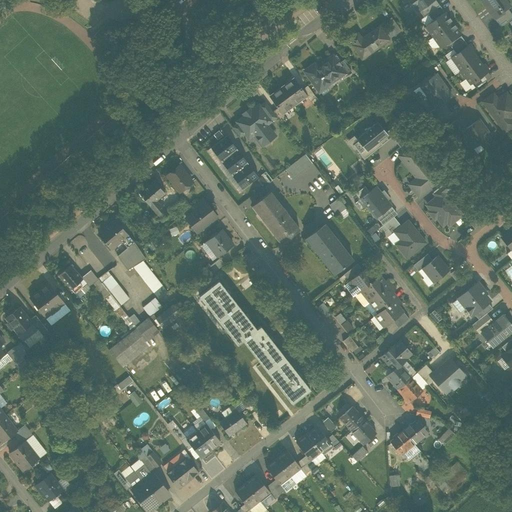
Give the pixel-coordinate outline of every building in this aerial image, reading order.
[(192,15),(204,29),(235,0),(208,0),(205,2),(192,15)] [(418,12),(419,11),(434,0),(408,0),(413,7),(413,6),(418,12)] [(428,14),(439,6),(435,0),(434,0),(419,11),(424,17),(428,14)] [(481,0),(481,1),(494,19),(503,12),(503,11),(507,8),(510,6),(505,0),(481,0)] [(428,14),(431,19),(442,11),(442,12),(443,11),(439,6),(428,14)] [(494,19),(500,27),(511,18),(511,14),(507,8),(503,11),(503,12),(494,19)] [(425,27),(432,37),(453,23),(449,17),(448,18),(444,12),(425,27)] [(387,22),(397,36),(403,32),(393,18),(387,22)] [(457,28),(453,23),(432,37),(440,48),(460,34),(456,28),(457,28)] [(354,47),(362,57),(370,51),(371,54),(390,41),(389,39),(380,26),(367,36),(368,38),(362,42),(358,36),(352,40),(356,45),(354,47)] [(449,45),(453,49),(464,41),(461,36),(460,37),(449,45)] [(453,49),(456,54),(468,46),(464,41),(453,49)] [(452,58),(461,70),(477,59),(472,52),(474,51),(469,45),(468,46),(456,54),(452,58)] [(363,60),(371,54),(370,51),(362,57),(363,60)] [(305,72),(320,92),(321,91),(319,89),(325,85),(326,88),(327,89),(345,76),(347,74),(340,65),(334,56),(322,65),(322,66),(318,69),(315,65),(305,72)] [(482,66),(477,59),(461,70),(458,72),(463,80),(466,78),(470,83),(471,82),(487,71),(488,71),(484,65),(482,66)] [(345,76),(347,78),(352,74),(344,62),(340,65),(347,74),(345,76)] [(471,82),(475,87),(490,76),(487,71),(471,82)] [(436,74),(431,78),(429,76),(424,80),(425,82),(420,86),(436,107),(452,96),(436,74)] [(294,78),(282,87),(292,102),(299,97),(300,100),(306,96),(307,95),(302,89),(294,78)] [(306,96),(310,101),(315,97),(307,86),(302,89),(307,95),(306,96)] [(286,107),(292,102),(282,87),(269,97),(277,108),(282,114),(282,113),(288,109),(286,107)] [(487,107),(501,127),(501,126),(511,119),(511,118),(511,103),(510,102),(511,99),(506,93),(497,100),(487,107)] [(483,102),(487,107),(497,100),(493,95),(483,102)] [(286,107),(288,109),(300,100),(299,97),(292,102),(286,107)] [(271,121),(276,117),(272,111),(265,102),(259,106),(271,121)] [(429,113),(439,123),(451,114),(443,102),(429,113)] [(260,144),(264,144),(273,137),(274,134),(267,124),(271,121),(259,106),(258,105),(251,110),(251,112),(251,113),(246,117),(245,116),(244,116),(236,122),(237,123),(245,132),(249,138),(253,135),(260,144)] [(277,108),(272,111),(276,117),(281,122),(286,118),(282,113),(282,114),(277,108)] [(501,126),(505,131),(511,126),(511,120),(511,119),(501,126)] [(474,147),(479,143),(485,139),(490,136),(479,120),(463,131),(474,147)] [(444,129),(453,137),(462,130),(455,121),(444,129)] [(376,145),(388,135),(386,132),(377,122),(356,139),(358,141),(353,145),(364,159),(378,148),(376,145)] [(232,127),(239,137),(245,132),(237,123),(232,127)] [(394,126),(386,132),(388,135),(389,134),(392,137),(398,132),(398,131),(394,126)] [(392,137),(400,147),(412,137),(403,127),(398,131),(398,132),(392,137)] [(378,148),(392,137),(389,134),(388,135),(376,145),(378,148)] [(211,147),(221,161),(237,149),(226,135),(211,147)] [(409,184),(418,196),(439,180),(411,146),(399,156),(416,177),(418,180),(411,186),(409,184)] [(221,161),(232,175),(247,163),(237,149),(221,161)] [(285,170),(292,178),(312,163),(305,154),(285,170)] [(247,163),(232,175),(243,189),(258,177),(247,163)] [(167,175),(180,192),(192,182),(179,165),(167,175)] [(265,171),(261,175),(268,184),(272,180),(265,171)] [(408,183),(409,184),(411,186),(418,180),(416,177),(408,183)] [(140,195),(150,207),(157,201),(166,194),(155,181),(140,195)] [(433,192),(437,197),(443,193),(448,189),(444,184),(433,192)] [(355,193),(360,199),(367,193),(368,194),(370,192),(365,186),(355,193)] [(367,193),(360,199),(365,205),(366,205),(376,217),(390,206),(391,206),(386,200),(389,198),(383,191),(380,193),(376,187),(370,192),(368,194),(367,193)] [(252,205),(282,243),(299,230),(270,192),(252,205)] [(435,217),(442,225),(447,221),(447,222),(451,223),(454,221),(453,218),(459,213),(443,193),(437,197),(427,205),(432,211),(436,216),(435,217)] [(188,209),(192,214),(206,203),(207,202),(203,198),(188,209)] [(329,204),(337,214),(346,208),(338,198),(329,204)] [(170,209),(177,218),(189,208),(182,199),(170,209)] [(365,206),(365,205),(360,199),(354,203),(360,210),(365,206)] [(150,207),(162,221),(168,215),(157,201),(150,207)] [(189,216),(200,229),(216,216),(215,215),(211,209),(206,203),(192,214),(189,216)] [(376,217),(382,225),(393,217),(396,214),(390,206),(376,217)] [(467,217),(475,226),(484,219),(476,209),(467,217)] [(200,229),(189,216),(186,218),(196,231),(200,229)] [(379,228),(387,237),(394,231),(394,232),(401,226),(393,217),(382,225),(379,228)] [(98,234),(111,249),(121,241),(127,248),(134,242),(128,235),(115,220),(98,234)] [(399,249),(406,258),(425,243),(408,220),(401,226),(394,232),(401,240),(404,244),(399,249)] [(306,238),(334,274),(353,260),(324,224),(306,238)] [(511,229),(502,238),(511,250),(511,249),(511,229)] [(221,230),(207,242),(211,248),(219,257),(233,245),(221,230)] [(395,244),(399,249),(404,244),(401,240),(395,244)] [(127,270),(133,266),(142,261),(145,259),(134,242),(127,248),(117,256),(127,270)] [(206,252),(211,248),(207,242),(205,243),(204,243),(203,244),(203,245),(202,246),(206,252)] [(413,265),(418,271),(423,268),(432,260),(427,254),(413,265)] [(423,268),(434,282),(448,271),(437,257),(432,260),(423,268)] [(210,266),(215,272),(224,264),(220,258),(210,266)] [(167,292),(142,261),(133,266),(159,298),(167,292)] [(343,274),(348,281),(363,270),(357,263),(343,274)] [(58,275),(70,289),(83,279),(81,277),(70,265),(58,275)] [(348,281),(352,286),(353,285),(358,292),(360,290),(378,277),(380,275),(375,270),(370,274),(365,268),(363,270),(348,281)] [(90,270),(81,277),(83,279),(90,288),(98,281),(90,270)] [(129,299),(111,275),(101,283),(119,306),(129,299)] [(378,277),(360,290),(364,295),(365,294),(370,301),(392,284),(387,278),(382,283),(378,277)] [(237,344),(243,340),(256,330),(217,280),(199,295),(237,344)] [(49,283),(39,290),(54,310),(64,302),(49,283)] [(466,308),(472,315),(473,314),(487,302),(489,301),(484,295),(486,294),(477,283),(451,303),(460,313),(466,308)] [(392,284),(370,301),(376,307),(375,308),(378,313),(395,299),(391,294),(396,289),(392,284)] [(355,294),(358,292),(353,285),(352,286),(350,287),(347,289),(352,296),(353,297),(355,294)] [(45,317),(54,310),(39,290),(30,298),(45,317)] [(364,306),(370,301),(365,294),(364,295),(360,290),(358,292),(355,294),(364,306)] [(142,308),(149,316),(162,306),(155,298),(142,308)] [(397,298),(395,299),(378,313),(376,314),(381,321),(380,322),(384,327),(392,320),(401,313),(397,307),(402,303),(397,298)] [(376,314),(378,313),(375,308),(376,307),(370,301),(364,306),(373,317),(375,315),(376,314)] [(317,307),(325,318),(331,313),(323,302),(317,307)] [(473,314),(478,319),(486,313),(492,308),(487,302),(473,314)] [(156,319),(163,328),(180,314),(173,305),(156,319)] [(124,314),(119,307),(114,311),(119,317),(124,314)] [(7,325),(16,336),(32,324),(30,321),(20,308),(6,319),(9,323),(7,325)] [(392,320),(398,328),(408,318),(403,311),(401,313),(392,320)] [(472,324),(479,334),(481,333),(493,323),(486,313),(478,319),(472,324)] [(141,323),(134,314),(129,317),(136,327),(141,323)] [(481,333),(492,346),(511,330),(511,326),(503,315),(493,323),(481,333)] [(32,324),(37,330),(43,325),(36,316),(30,321),(32,324)] [(148,318),(142,322),(152,336),(158,331),(148,318)] [(146,341),(152,336),(142,322),(136,327),(136,328),(146,341)] [(261,325),(256,330),(243,340),(266,370),(285,356),(261,325)] [(136,328),(117,344),(131,361),(150,346),(146,341),(136,328)] [(343,341),(351,352),(358,347),(349,336),(343,341)] [(511,337),(501,347),(506,353),(511,348),(511,337)] [(411,378),(411,377),(400,365),(405,361),(407,358),(411,354),(400,341),(395,345),(394,344),(390,348),(397,355),(387,364),(393,370),(386,376),(398,389),(411,378)] [(123,367),(131,361),(117,344),(109,350),(123,367)] [(381,356),(387,364),(397,355),(390,348),(381,356)] [(511,364),(511,348),(506,353),(502,356),(510,366),(511,364)] [(7,353),(5,355),(0,358),(0,368),(12,358),(7,353)] [(182,362),(175,353),(171,357),(178,366),(182,362)] [(310,388),(285,356),(266,370),(292,403),(310,388)] [(416,373),(405,361),(400,365),(411,377),(416,373)] [(434,379),(444,390),(450,385),(452,387),(458,381),(456,380),(462,374),(451,361),(444,367),(443,365),(438,369),(440,371),(435,375),(433,377),(434,379)] [(428,384),(428,385),(434,379),(433,377),(435,375),(425,364),(416,373),(427,384),(428,384)] [(129,376),(117,385),(121,390),(133,381),(129,376)] [(422,391),(411,378),(398,389),(410,402),(422,391)] [(130,396),(135,405),(141,402),(136,393),(130,396)] [(439,412),(444,417),(448,413),(434,398),(429,403),(438,413),(439,412)] [(339,417),(351,431),(364,419),(352,406),(339,417)] [(196,410),(207,425),(212,421),(200,407),(196,410)] [(430,419),(431,412),(418,409),(416,415),(430,419)] [(220,422),(229,435),(235,430),(237,433),(244,428),(242,426),(246,422),(236,410),(233,413),(231,411),(221,418),(222,420),(220,422)] [(72,420),(76,426),(86,418),(82,412),(72,420)] [(16,427),(6,414),(0,418),(0,438),(5,444),(16,435),(17,434),(13,429),(16,427)] [(324,422),(329,428),(334,424),(329,418),(324,422)] [(375,432),(364,419),(351,431),(362,443),(375,432)] [(417,419),(403,430),(414,443),(428,432),(417,419)] [(207,425),(197,432),(211,450),(221,442),(207,425)] [(436,436),(444,444),(455,433),(447,425),(436,436)] [(16,435),(18,438),(30,429),(27,426),(20,432),(17,434),(16,435)] [(172,429),(183,444),(187,440),(176,426),(172,429)] [(317,426),(307,435),(320,451),(330,443),(331,443),(327,439),(317,426)] [(34,434),(30,429),(18,438),(22,444),(24,442),(26,441),(34,434)] [(401,455),(414,443),(403,430),(390,441),(401,455)] [(201,458),(211,450),(197,432),(187,440),(201,458)] [(310,459),(320,451),(307,435),(296,443),(306,456),(310,460),(310,459)] [(330,443),(335,450),(342,445),(339,441),(333,435),(327,439),(331,443),(330,443)] [(15,459),(24,470),(38,459),(29,448),(31,447),(26,441),(24,442),(22,444),(12,452),(16,458),(15,459)] [(420,451),(414,443),(401,455),(407,462),(420,451)] [(140,449),(146,456),(152,452),(146,444),(143,447),(140,449)] [(354,452),(360,459),(369,451),(363,445),(354,452)] [(184,450),(182,452),(186,458),(188,460),(190,458),(184,450)] [(287,450),(276,459),(290,475),(300,468),(300,467),(297,463),(287,450)] [(146,456),(155,468),(161,463),(152,451),(152,452),(146,456)] [(310,459),(314,464),(324,457),(320,451),(310,459)] [(167,472),(186,458),(182,452),(163,467),(167,472)] [(141,461),(150,472),(155,468),(146,456),(141,461)] [(188,460),(197,472),(202,468),(193,456),(190,458),(188,460)] [(306,456),(302,459),(310,470),(315,465),(314,464),(310,459),(310,460),(306,456)] [(167,473),(179,488),(188,480),(187,480),(197,472),(188,460),(186,458),(167,472),(167,473)] [(280,483),(290,475),(276,459),(266,467),(276,480),(279,484),(280,483)] [(305,474),(310,470),(302,459),(297,463),(300,467),(300,468),(305,474)] [(457,461),(441,476),(442,477),(441,478),(450,487),(451,489),(468,474),(457,461)] [(315,465),(310,470),(313,474),(319,470),(315,465)] [(290,475),(296,483),(306,476),(305,474),(300,468),(290,475)] [(441,476),(435,469),(427,476),(435,484),(441,478),(442,477),(441,476)] [(116,477),(126,490),(132,485),(122,473),(116,477)] [(152,473),(142,481),(160,503),(169,495),(152,473)] [(48,500),(56,494),(62,489),(51,474),(35,486),(41,494),(42,493),(48,499),(48,500)] [(256,475),(246,483),(259,500),(269,492),(270,491),(266,487),(256,475)] [(296,483),(290,475),(280,483),(285,490),(284,490),(286,491),(296,483)] [(390,486),(399,486),(399,476),(389,476),(390,486)] [(430,488),(435,484),(427,476),(422,481),(430,488)] [(441,478),(435,484),(443,493),(450,487),(441,478)] [(276,480),(271,484),(279,494),(284,490),(285,490),(280,483),(279,484),(276,480)] [(150,511),(160,503),(142,481),(133,489),(150,511)] [(249,508),(259,500),(246,483),(235,491),(245,504),(248,508),(249,508)] [(274,498),(279,494),(271,484),(266,487),(270,491),(269,492),(274,498)] [(424,493),(418,491),(412,495),(413,503),(420,506),(426,502),(424,493)] [(269,492),(259,500),(265,507),(275,499),(274,498),(269,492)] [(56,494),(48,500),(55,508),(62,503),(56,494)] [(259,500),(249,508),(252,511),(259,511),(265,507),(259,500)] [(228,511),(221,503),(209,511),(228,511)]
